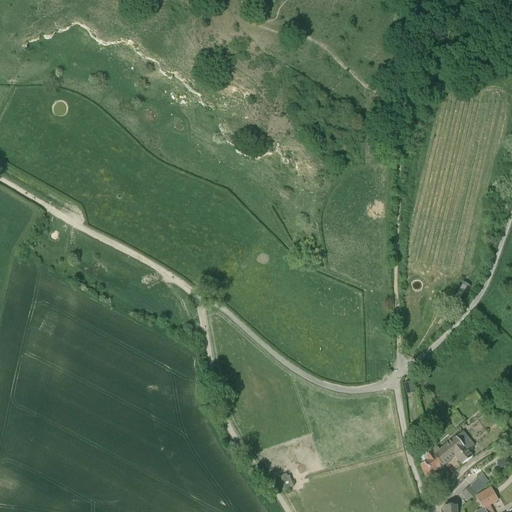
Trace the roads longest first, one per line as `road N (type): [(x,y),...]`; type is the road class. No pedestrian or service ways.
road 1 (track): [(501,0),(406,125),(396,234),(401,372)]
road 2 (track): [(288,511),(223,414),(200,298)]
road 3 (track): [(200,298),(0,180)]
road 4 (track): [(396,381),(361,389),(316,382),(200,298)]
road 5 (track): [(511,211),(474,302),(401,372)]
